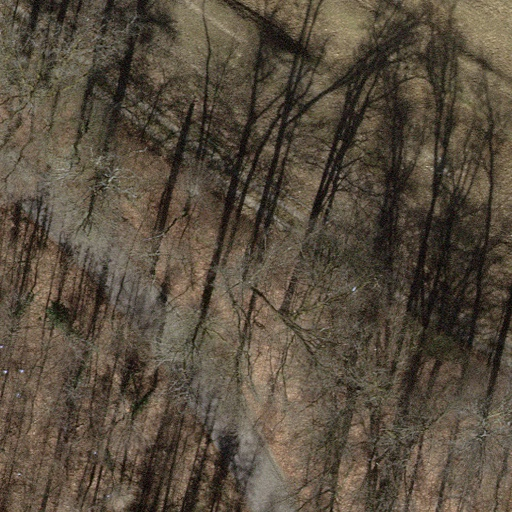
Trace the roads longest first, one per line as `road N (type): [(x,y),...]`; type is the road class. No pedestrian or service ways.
road 1 (track): [(1,0),(179,138),(511,342)]
road 2 (residential): [(0,154),(150,301),(282,511)]
